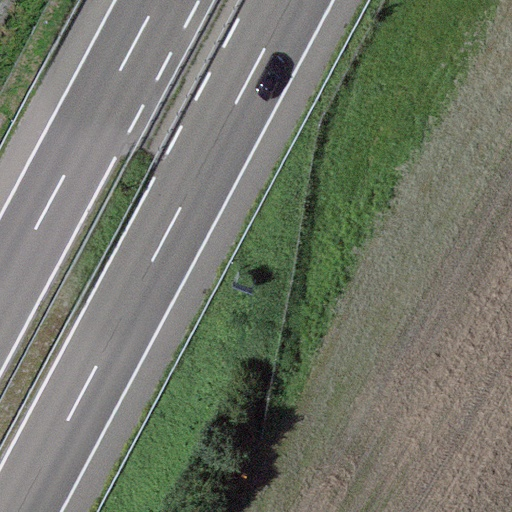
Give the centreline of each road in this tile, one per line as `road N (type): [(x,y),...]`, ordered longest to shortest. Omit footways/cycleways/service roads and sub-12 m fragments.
road 1 (motorway): [(20,511),(293,0)]
road 2 (motorway): [(157,0),(0,296)]
